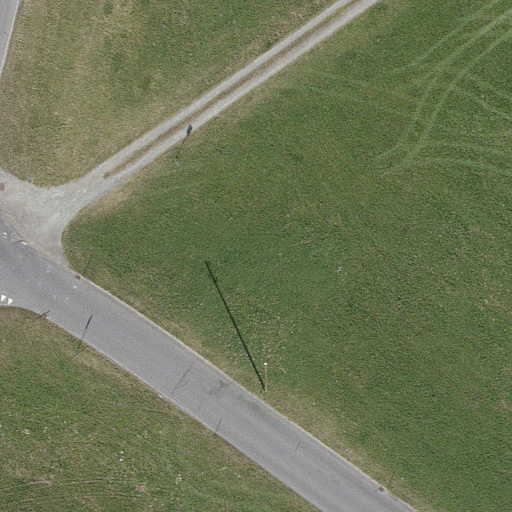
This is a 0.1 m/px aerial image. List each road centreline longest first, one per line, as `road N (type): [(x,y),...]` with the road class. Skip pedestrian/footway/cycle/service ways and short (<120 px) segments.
road 1 (unclassified): [(0,263),(361,511)]
road 2 (track): [(0,221),(81,199),(357,0)]
